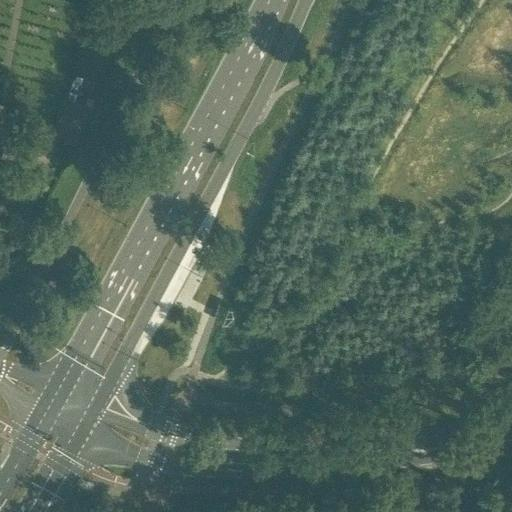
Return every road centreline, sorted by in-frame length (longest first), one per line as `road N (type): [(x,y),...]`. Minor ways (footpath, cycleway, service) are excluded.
road 1 (primary): [(95,421),(313,0)]
road 2 (primary): [(269,0),(51,401)]
road 3 (residential): [(511,441),(196,457),(161,451),(95,421)]
